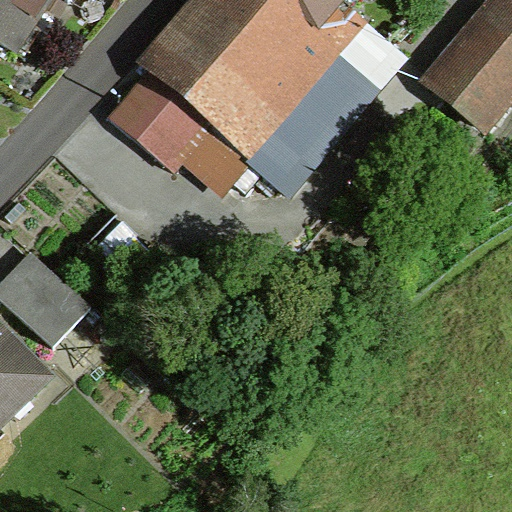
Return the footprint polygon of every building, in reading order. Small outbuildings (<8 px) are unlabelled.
[(0,0),(0,50),(9,56),(45,0),(59,0),(61,1),(59,5),(62,7),(66,0),(0,0)] [(372,86),(355,71),(380,47),(331,5),(335,0),(206,0),(103,121),(168,176),(209,127),(261,171),(256,176),(280,196),(372,86)] [(511,86),(511,5),(506,0),(499,0),(425,89),(474,131),(511,86)] [(0,293),(0,308),(25,331),(63,291),(31,261),(0,293)] [(0,416),(37,381),(0,342),(0,416)] [(227,357),(219,343),(187,360),(195,375),(227,357)]
